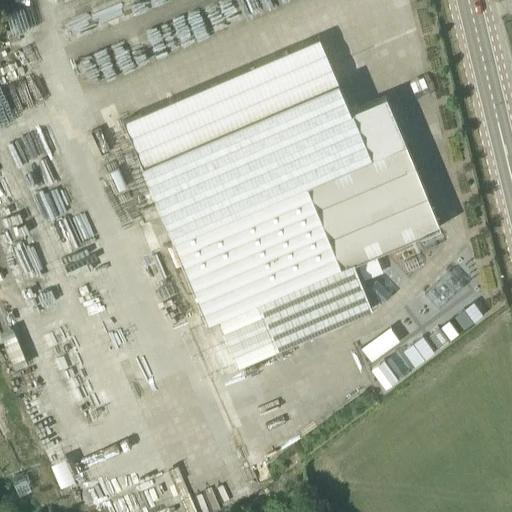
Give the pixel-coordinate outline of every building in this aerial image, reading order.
[(322,42),(124,126),(205,325),(217,320),(221,333),(209,338),(223,375),(237,370),(235,362),(370,308),(352,263),(438,227),(384,96),(351,110),(338,81),(322,42)] [(376,258),(358,263),(361,277),(379,272),(376,258)] [(394,340),(410,325),(400,314),(384,329),(394,340)] [(423,333),(412,339),(421,358),(433,352),(423,333)] [(368,366),(381,388),(395,380),(381,358),(368,366)]
